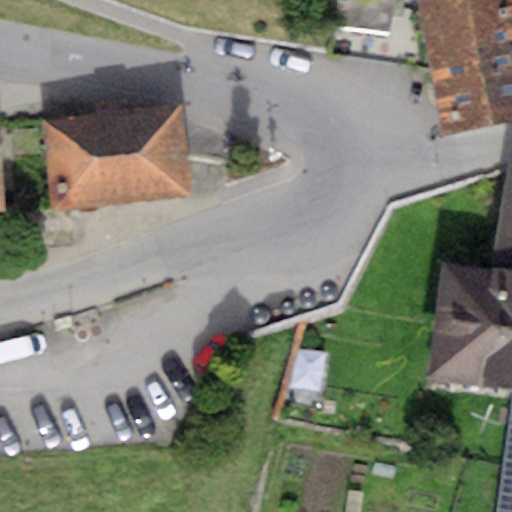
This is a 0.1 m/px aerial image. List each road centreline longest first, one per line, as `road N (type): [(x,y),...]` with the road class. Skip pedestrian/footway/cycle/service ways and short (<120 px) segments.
road 1 (residential): [(360,184),(342,138),(312,112),(0,48)]
road 2 (residential): [(0,304),(41,298),(360,184)]
road 3 (residential): [(360,184),(511,148)]
